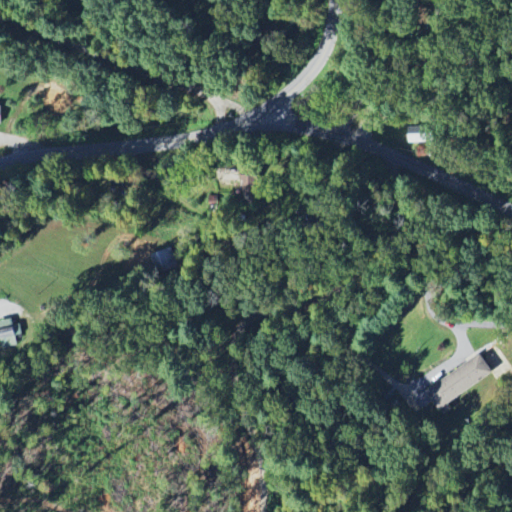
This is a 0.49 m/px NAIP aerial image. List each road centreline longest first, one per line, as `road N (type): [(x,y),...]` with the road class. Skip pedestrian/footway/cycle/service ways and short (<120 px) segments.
road 1 (residential): [(0,161),(26,149),(214,135),(255,116),(314,77),(336,0)]
road 2 (residential): [(0,17),(255,116)]
road 3 (residential): [(255,116),(381,146),(511,204)]
